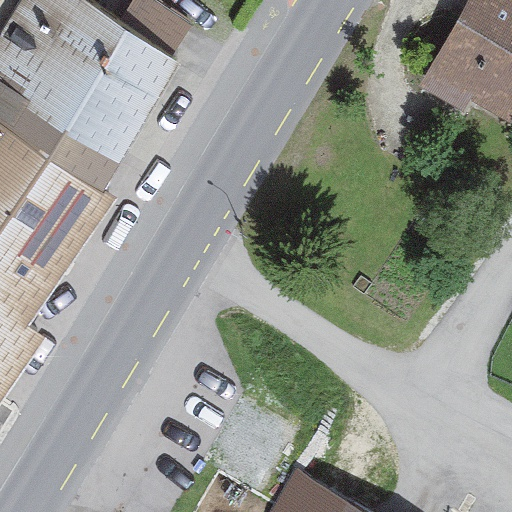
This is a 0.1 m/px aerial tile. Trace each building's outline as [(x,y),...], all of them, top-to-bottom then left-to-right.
[(0,109),(130,191),(213,61),(163,29),(182,0),(28,0),(0,44),(0,109)] [(472,81),(506,101),(511,90),(511,0),(474,0),(432,78),(464,95),(472,81)] [(0,292),(46,322),(130,191),(0,109),(0,292)] [(0,424),(60,331),(46,322),(0,292),(0,424)] [(402,511),(381,499),(373,511),(402,511)]
